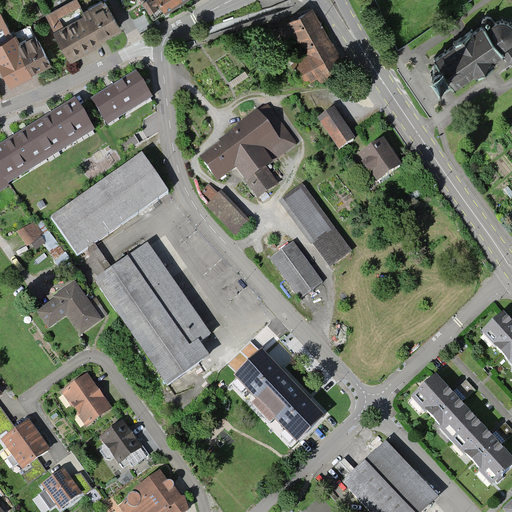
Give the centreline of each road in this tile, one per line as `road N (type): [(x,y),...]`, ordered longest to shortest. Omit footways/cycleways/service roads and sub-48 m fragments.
road 1 (residential): [(161,48),(175,155),(198,211),(374,402)]
road 2 (residential): [(206,511),(199,490),(101,358),(85,356),(31,396),(72,464)]
road 3 (primary): [(511,268),(332,0)]
road 4 (residential): [(374,402),(511,273)]
road 5 (residential): [(257,511),(374,402)]
road 6 (residential): [(136,49),(0,111)]
road 7 (residential): [(374,402),(474,511)]
